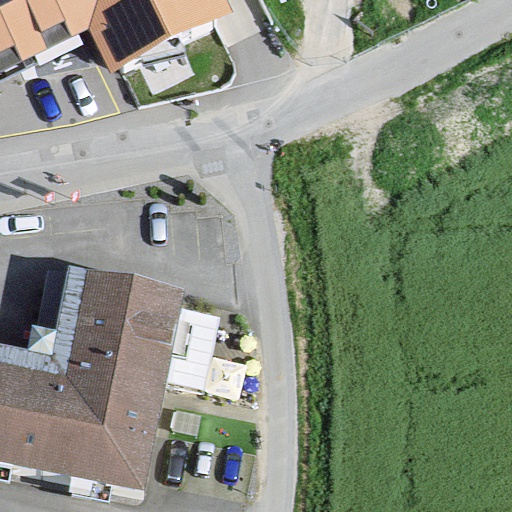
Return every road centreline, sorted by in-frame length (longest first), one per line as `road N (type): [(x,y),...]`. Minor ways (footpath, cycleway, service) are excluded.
road 1 (residential): [(274,511),(284,432),(234,135)]
road 2 (residential): [(511,7),(234,135)]
road 3 (residential): [(234,135),(0,178)]
